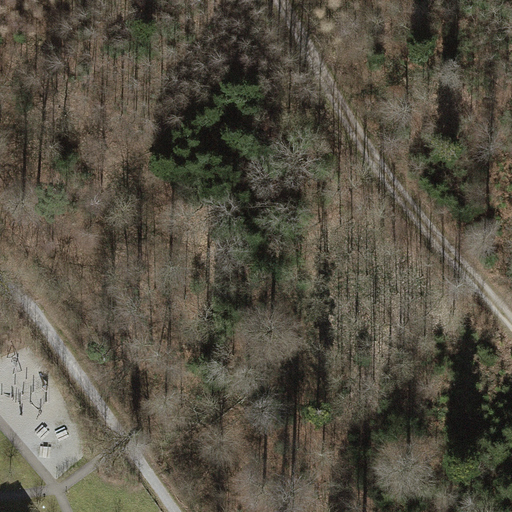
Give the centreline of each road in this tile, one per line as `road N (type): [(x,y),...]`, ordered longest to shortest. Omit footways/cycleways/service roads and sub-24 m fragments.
road 1 (track): [(276,0),(331,103),(511,323)]
road 2 (track): [(0,278),(27,303),(175,511)]
